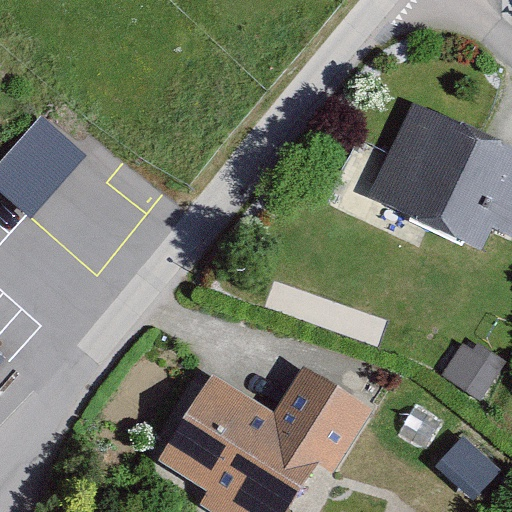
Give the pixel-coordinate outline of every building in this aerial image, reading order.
[(511,167),(414,120),(374,203),(486,256),(498,233),(511,239),(511,167)] [(46,121),(0,170),(0,196),(32,226),(91,162),(46,121)] [(0,375),(19,350),(0,336),(0,375)] [(381,422),(309,377),(281,420),(222,383),(168,468),(216,498),(209,510),(212,511),(303,511),(327,475),(342,484),(381,422)] [(461,442),(443,473),(483,497),(502,465),(461,442)]
